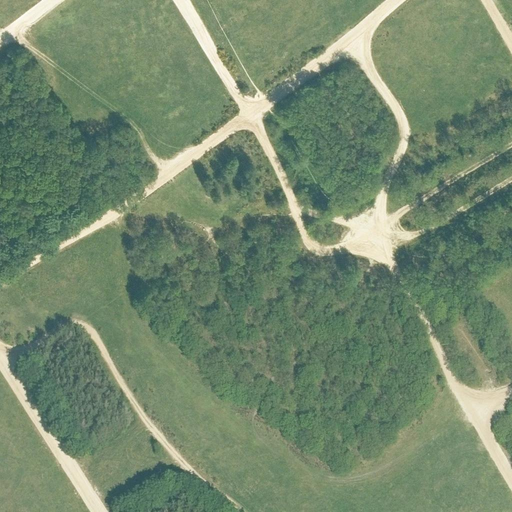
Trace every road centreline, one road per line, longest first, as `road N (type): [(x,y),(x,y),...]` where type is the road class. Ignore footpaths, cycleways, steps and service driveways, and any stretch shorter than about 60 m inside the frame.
road 1 (track): [(511,482),(380,240),(379,207),(403,122),(351,37)]
road 2 (track): [(180,0),(316,247),(416,233),(511,178)]
road 3 (track): [(395,0),(132,200),(0,278)]
road 4 (track): [(241,511),(154,433),(86,329),(63,328),(5,364)]
road 5 (track): [(292,203),(342,222),(379,225),(511,144)]
road 6 (track): [(167,174),(126,116),(0,30)]
road 7 (track): [(97,511),(0,356)]
